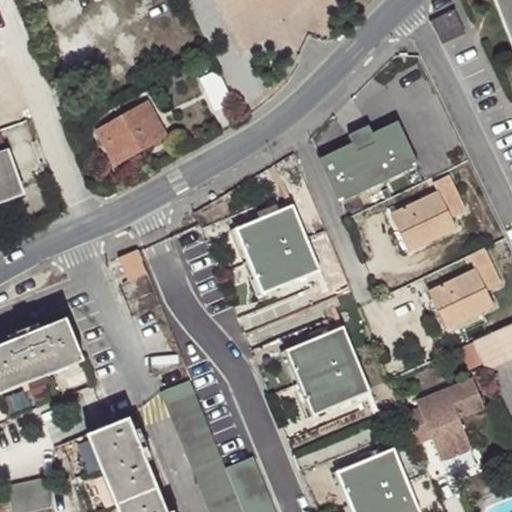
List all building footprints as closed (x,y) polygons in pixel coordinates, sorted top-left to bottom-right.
[(511,0),(494,0),(511,44),(511,0)] [(465,31),(454,10),(431,21),(441,43),(465,31)] [(215,110),(233,102),(217,69),(199,77),(215,110)] [(97,128),(112,157),(120,152),(124,157),(165,134),(147,100),(97,128)] [(353,144),(321,157),(340,202),(418,169),(397,122),(372,133),(369,125),(349,134),(353,144)] [(6,150),(0,151),(0,193),(22,186),(9,149),(6,150)] [(120,152),(112,157),(115,163),(124,157),(120,152)] [(391,212),(397,228),(404,225),(414,247),(456,227),(449,217),(465,210),(449,174),(433,181),(436,191),(391,212)] [(320,269),(293,204),(238,227),(265,292),(320,269)] [(404,225),(397,228),(409,251),(414,247),(404,225)] [(484,247),(468,255),(474,268),(428,290),(436,305),(442,302),(452,325),(492,306),(485,289),(500,282),(484,247)] [(446,328),(452,325),(442,302),(436,305),(446,328)] [(0,344),(0,391),(1,394),(84,361),(66,316),(43,326),(41,321),(8,334),(11,340),(0,344)] [(511,357),(511,336),(507,325),(474,341),(483,364),(485,369),(511,357)] [(370,391),(343,326),(289,348),(316,414),(370,391)] [(474,341),(458,347),(467,370),(483,364),(474,341)] [(210,511),(243,511),(226,468),(190,379),(162,391),(210,511)] [(418,408),(403,414),(414,443),(430,437),(439,460),(470,448),(458,419),(484,408),(472,379),(415,401),(418,408)] [(129,420),(88,436),(115,504),(157,487),(146,460),(150,458),(139,430),(134,432),(133,429),(129,420)] [(421,511),(394,448),(341,470),(357,511),(421,511)] [(226,468),(243,511),(274,511),(258,470),(253,457),(226,468)] [(11,511),(30,511),(51,507),(53,476),(6,487),(11,511)] [(167,511),(157,487),(115,504),(118,511),(172,511),(171,511),(167,511)]
